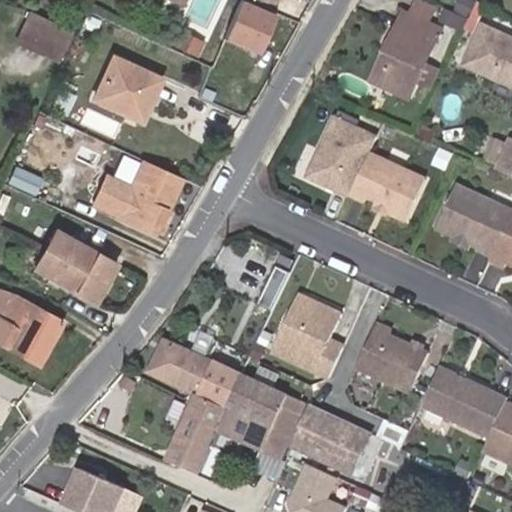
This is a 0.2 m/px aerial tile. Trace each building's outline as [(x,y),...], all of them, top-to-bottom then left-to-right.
[(267,11),(240,0),(239,0),(222,39),(257,54),(274,14),(267,11)] [(240,0),(267,11),(272,0),(240,0)] [(77,24),(83,7),(68,2),(62,18),(77,24)] [(427,24),(434,9),(417,2),(410,17),(411,17),(427,24)] [(461,33),(467,19),(439,6),(431,22),(445,29),(446,26),(461,33)] [(394,53),(411,17),(410,17),(404,13),(387,50),(394,53)] [(56,59),(69,32),(30,14),(17,41),(56,59)] [(425,63),(441,31),(427,24),(411,17),(394,53),(387,50),(372,82),(409,99),(416,83),(425,63)] [(511,39),(483,26),(465,66),(511,86),(511,39)] [(195,56),(203,39),(182,29),(173,45),(195,56)] [(141,122),(160,79),(112,57),(92,99),(141,122)] [(430,90),(440,71),(425,63),(416,83),(430,90)] [(370,154),(377,138),(335,118),(307,177),(350,197),(351,195),(370,154)] [(511,174),(511,142),(510,142),(499,169),(511,174)] [(406,222),(426,180),(370,154),(351,195),(366,202),(368,198),(378,204),(390,209),(388,213),(406,222)] [(166,211),(182,179),(143,160),(130,189),(105,177),(93,204),(154,232),(164,210),(166,211)] [(33,194),(41,177),(19,167),(11,184),(33,194)] [(492,256),(511,213),(511,211),(456,185),(437,229),(455,238),(471,244),(479,249),(478,250),(492,256)] [(388,213),(390,209),(378,204),(375,210),(387,215),(388,213)] [(160,234),(170,212),(166,211),(164,210),(154,232),(160,234)] [(511,213),(492,256),(489,261),(505,269),(507,264),(511,266),(511,213)] [(116,264),(55,230),(33,269),(94,303),(116,264)] [(469,249),(471,244),(455,238),(453,241),(469,249)] [(292,271),(278,265),(262,302),(277,308),(292,271)] [(62,322),(14,296),(0,291),(0,343),(38,365),(62,322)] [(341,314),(299,295),(289,316),(294,319),(302,303),(338,320),(341,314)] [(329,339),(338,320),(302,303),(294,319),(289,316),(272,353),(330,379),(344,347),(329,339)] [(413,346),(388,335),(391,330),(377,324),(357,369),(411,393),(429,354),(422,351),(413,346)] [(227,406),(242,375),(165,340),(150,371),(192,390),(198,393),(227,406)] [(422,351),(423,346),(414,342),(413,346),(422,351)] [(260,366),(266,353),(256,348),(250,361),(260,366)] [(508,397),(440,366),(421,408),(489,440),(508,397)] [(279,459),(304,404),(242,375),(227,406),(198,393),(168,460),(199,474),(216,431),(279,459)] [(511,464),(511,406),(506,404),(489,440),(483,451),(511,464)] [(352,474),(370,435),(311,407),(293,447),(352,474)] [(466,479),(472,466),(461,461),(455,473),(466,479)] [(338,476),(308,463),(290,503),(293,511),(344,511),(348,506),(328,498),(338,476)] [(78,470),(62,506),(75,511),(114,511),(124,489),(78,470)]
